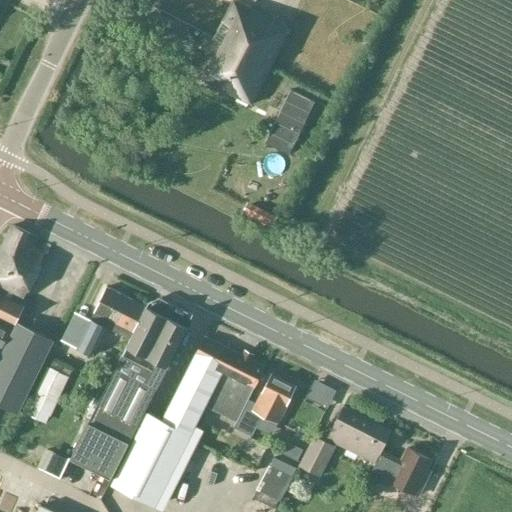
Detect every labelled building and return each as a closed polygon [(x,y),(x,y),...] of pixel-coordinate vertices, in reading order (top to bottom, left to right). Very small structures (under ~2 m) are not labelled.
[(274,22),(274,20),(237,0),(232,0),(194,75),(253,104),(289,32),(289,30),(274,22)] [(0,404),(18,413),(54,340),(18,323),(25,305),(22,304),(24,294),(45,254),(35,249),(38,238),(12,225),(0,250),(0,317),(15,325),(0,355),(0,404)] [(106,328),(129,338),(145,305),(106,286),(92,316),(76,348),(92,355),(106,328)] [(88,422),(71,458),(111,478),(129,443),(167,366),(187,328),(145,307),(88,422)] [(0,346),(9,329),(0,324),(0,346)] [(204,406),(236,421),(248,399),(265,368),(205,337),(195,352),(161,418),(147,411),(111,485),(162,510),(199,439),(190,435),(204,406)] [(63,382),(65,384),(68,377),(48,368),(31,404),(48,413),(63,382)] [(256,402),(248,399),(236,421),(234,427),(252,436),(263,416),(277,423),(297,386),(272,373),(256,402)] [(337,444),(375,464),(382,450),(391,431),(342,406),(325,440),(315,436),(313,436),(298,465),(321,476),(337,444)] [(288,442),(283,453),(299,461),(304,450),(288,442)] [(382,450),(375,464),(371,472),(390,481),(390,482),(417,496),(427,478),(423,477),(431,459),(408,447),(401,460),(382,450)]
